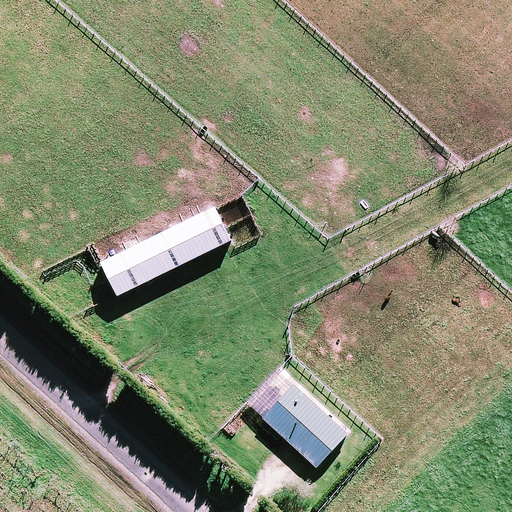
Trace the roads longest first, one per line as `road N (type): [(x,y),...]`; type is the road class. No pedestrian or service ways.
road 1 (trunk): [(246,501),(370,487),(511,445)]
road 2 (unclassified): [(0,352),(52,438),(98,482),(183,507)]
